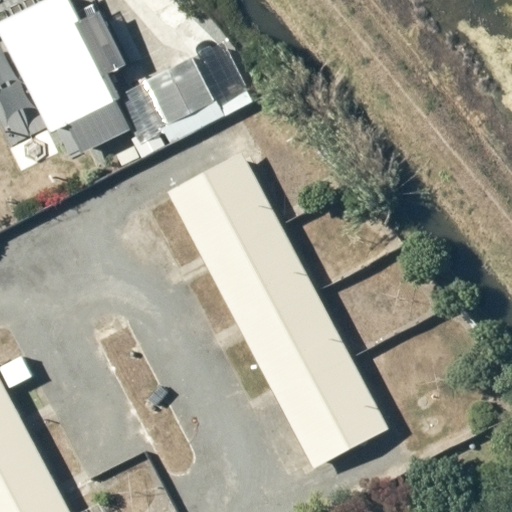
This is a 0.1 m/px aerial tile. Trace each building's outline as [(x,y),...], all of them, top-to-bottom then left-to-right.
[(50,0),(0,26),(0,28),(56,133),(121,98),(109,76),(130,65),(102,12),(87,20),(76,0),(50,0)] [(218,99),(193,53),(139,82),(164,128),(218,99)] [(172,193),(320,471),(397,431),(249,152),(172,193)] [(132,346),(107,358),(134,414),(159,401),(132,346)] [(76,511),(0,367),(0,511),(76,511)]
